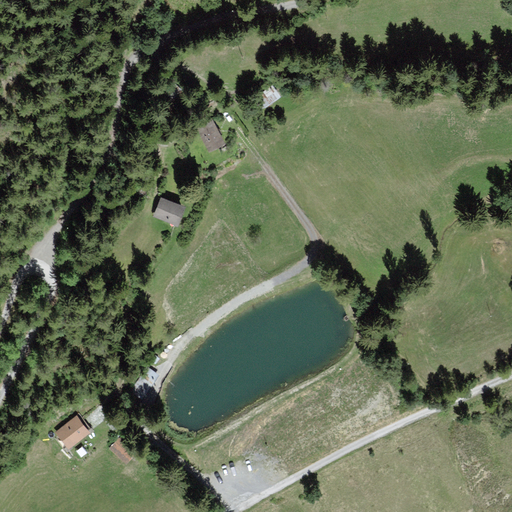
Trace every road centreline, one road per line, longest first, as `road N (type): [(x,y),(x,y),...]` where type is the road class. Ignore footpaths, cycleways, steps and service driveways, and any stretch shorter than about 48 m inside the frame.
road 1 (unclassified): [(32,262),(106,147),(131,59),(144,48),(313,0)]
road 2 (unclassified): [(231,511),(370,437),(511,376)]
road 3 (residential): [(0,400),(49,287),(32,262)]
